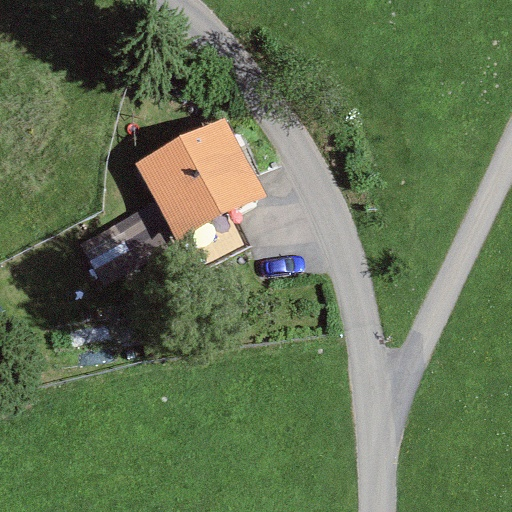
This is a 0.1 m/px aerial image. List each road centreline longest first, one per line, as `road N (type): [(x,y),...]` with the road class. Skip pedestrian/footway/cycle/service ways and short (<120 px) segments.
road 1 (unclassified): [(380,406),(355,267),(305,159),(193,11),(170,0)]
road 2 (unclassified): [(511,145),(413,356),(380,406)]
